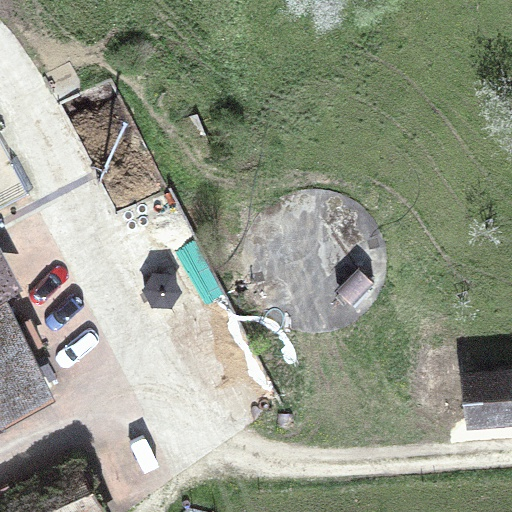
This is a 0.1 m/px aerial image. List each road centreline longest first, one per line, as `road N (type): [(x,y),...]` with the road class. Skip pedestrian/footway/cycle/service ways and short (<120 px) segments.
road 1 (track): [(0,80),(151,374),(217,458),(279,471),(511,450)]
road 2 (track): [(0,458),(151,374)]
